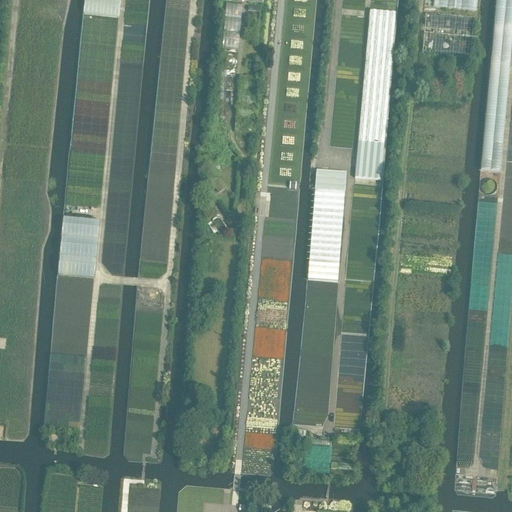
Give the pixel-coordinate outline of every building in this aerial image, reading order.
[(432,0),(432,8),(476,12),(477,0),(432,0)] [(511,0),(496,0),(480,171),(500,173),(511,43),(511,0)] [(395,14),(370,12),(361,104),(358,143),(384,145),(395,14)] [(239,77),(234,132),(251,134),(256,78),(239,77)] [(381,182),(384,145),(358,143),(356,168),(355,179),(381,182)] [(316,171),(315,191),(344,193),(346,174),(316,171)] [(219,180),(210,180),(209,187),(214,188),(219,193),(225,188),(219,180)] [(315,191),(308,280),(337,283),(344,193),(315,191)] [(63,218),(58,275),(94,279),(99,221),(63,218)] [(297,431),(296,446),(304,446),(305,432),(297,431)] [(426,446),(412,445),(412,455),(426,456),(426,446)]
